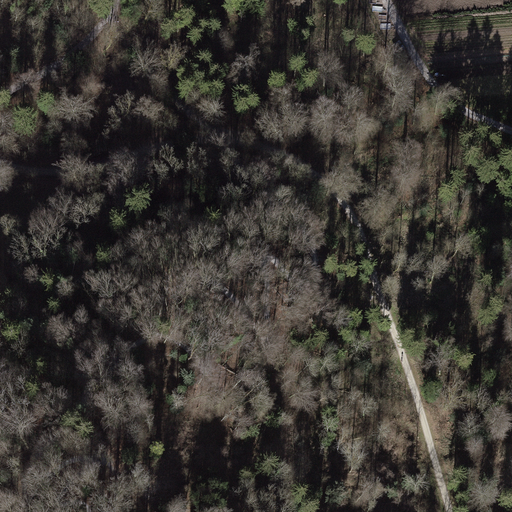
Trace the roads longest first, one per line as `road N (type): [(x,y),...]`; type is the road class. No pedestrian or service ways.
road 1 (track): [(207,137),(309,235),(311,291),(267,257),(263,262),(270,346),(217,282),(183,273),(206,323),(208,366),(155,334),(128,349),(30,465),(27,503),(64,462),(96,459),(56,500),(82,503),(88,511)]
road 2 (track): [(0,160),(41,171),(84,167),(207,137),(268,150),(332,189),(360,231),(451,511)]
road 3 (track): [(388,0),(427,75),(463,110),(511,131)]
road 4 (track): [(104,21),(56,66),(0,97)]
